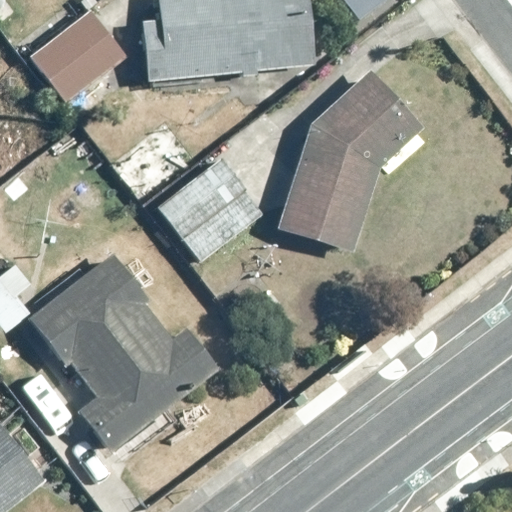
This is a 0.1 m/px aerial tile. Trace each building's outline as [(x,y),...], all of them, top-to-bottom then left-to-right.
[(157,0),(160,20),(141,22),(148,84),(318,67),(310,0),(157,0)] [(123,59),(88,15),(31,60),(66,105),(123,59)] [(311,123),(278,228),(353,252),(381,165),(423,128),(372,70),(311,123)] [(151,204),(197,265),(261,218),(215,157),(182,181),(151,204)] [(255,241),(198,291),(228,325),(285,275),(255,241)] [(112,251),(27,319),(66,368),(71,364),(96,395),(78,409),(111,451),(217,368),(188,332),(174,342),(143,304),(150,298),(112,251)] [(1,257),(0,257),(0,329),(2,332),(37,305),(1,257)] [(0,511),(6,511),(46,481),(0,422),(0,511)]
